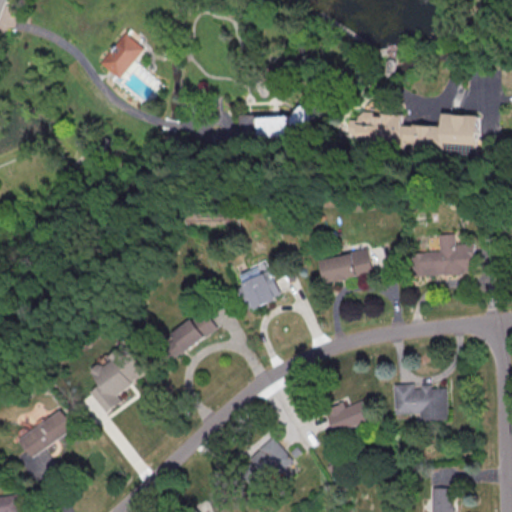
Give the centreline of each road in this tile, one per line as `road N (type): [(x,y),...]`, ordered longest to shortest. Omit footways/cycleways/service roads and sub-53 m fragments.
road 1 (residential): [(500,321),(403,330),(277,374),(201,432),(121,511)]
road 2 (residential): [(507,511),(500,321)]
